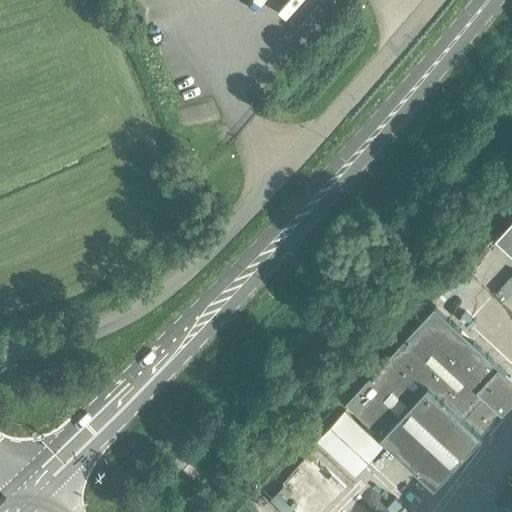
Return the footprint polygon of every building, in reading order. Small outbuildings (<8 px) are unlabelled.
[(511,222),(497,238),(511,251),(511,222)] [(511,377),(435,305),(346,400),(435,483),(511,400),(511,377)] [(384,445),(345,409),(317,439),(356,475),(384,445)] [(283,484),(276,491),(285,499),(291,492),(283,484)] [(276,492),(269,498),(283,511),(289,511),(293,509),(292,508),(296,504),(292,501),(289,504),(276,492)]
